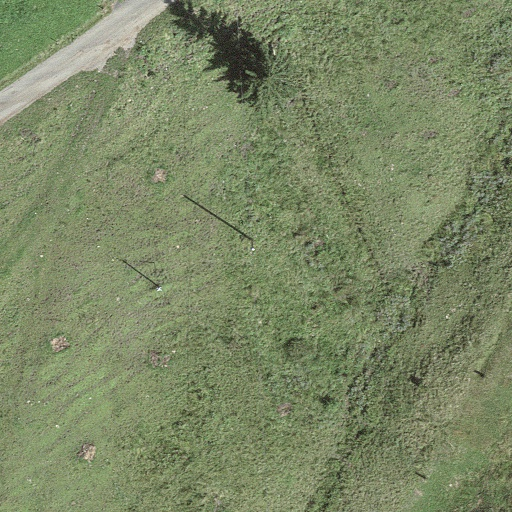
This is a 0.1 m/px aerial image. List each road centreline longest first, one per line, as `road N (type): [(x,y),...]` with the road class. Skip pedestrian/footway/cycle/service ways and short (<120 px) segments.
road 1 (track): [(0,253),(90,126),(122,23)]
road 2 (track): [(153,0),(0,104)]
